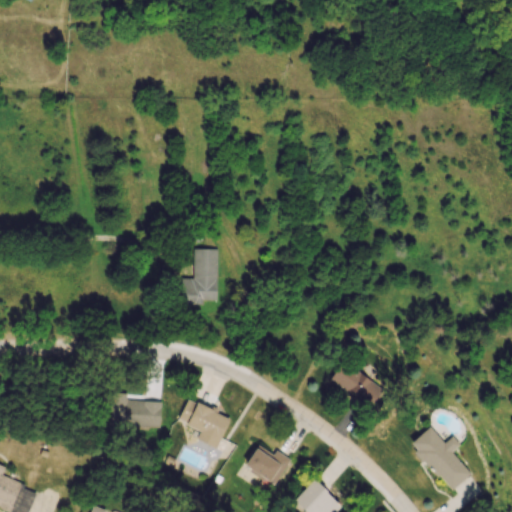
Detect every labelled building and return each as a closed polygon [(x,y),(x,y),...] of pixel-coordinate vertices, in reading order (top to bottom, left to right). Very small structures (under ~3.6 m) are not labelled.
[(216,249),(192,248),(192,278),(180,278),(180,303),(216,304),(216,249)] [(368,409),(382,389),(341,362),(327,382),(368,409)] [(159,428),(160,400),(125,399),(126,393),(110,393),(109,426),(159,428)] [(216,448),(229,417),(186,399),(176,420),(199,430),(195,440),(216,448)] [(451,451),(458,445),(451,436),(442,443),(429,426),(408,443),(448,492),(469,474),(451,451)] [(243,467),(275,484),(289,459),(275,451),(273,454),(255,445),(243,467)] [(0,508),(11,511),(27,511),(36,488),(0,476),(3,469),(0,468),(0,508)] [(302,511),(334,511),(341,506),(312,479),(291,502),(302,511)]
